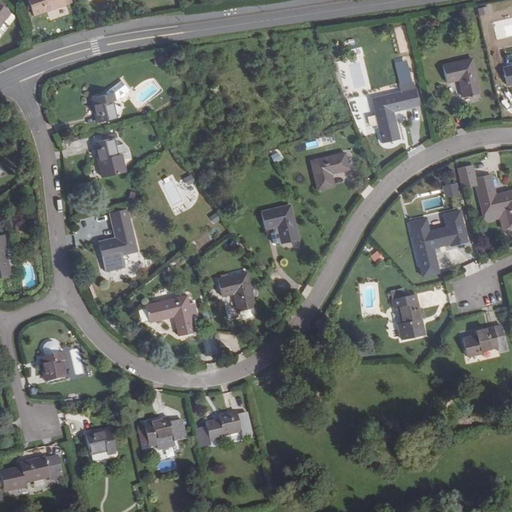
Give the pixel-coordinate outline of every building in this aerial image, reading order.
[(67,3),(65,0),(27,0),(33,15),(67,3)] [(0,24),(10,12),(0,4),(0,24)] [(14,16),(10,12),(3,21),(7,24),(6,25),(8,27),(10,26),(13,23),(12,22),(15,19),(14,16)] [(462,97),(479,93),(471,59),(443,66),(447,83),(458,80),(462,97)] [(345,78),(342,70),(334,73),(337,81),(345,78)] [(108,95),(91,98),(97,123),(116,119),(112,101),(116,100),(120,97),(122,98),(125,95),(125,94),(129,91),(121,81),(108,91),(108,95)] [(392,112),(418,105),(414,89),(372,99),(381,143),(398,140),(392,112)] [(346,137),(344,131),(336,133),(337,139),(346,137)] [(100,141),(94,143),(102,177),(125,172),(121,155),(117,156),(113,139),(117,138),(116,133),(99,137),(100,141)] [(348,170),(344,154),(310,161),(317,190),(333,187),(331,174),(348,170)] [(456,170),(462,191),(476,188),(475,180),(471,167),(456,170)] [(191,175),(184,178),(188,185),(195,182),(191,175)] [(507,227),(511,225),(511,192),(495,197),(490,176),(475,180),(476,188),(483,215),(503,210),(507,227)] [(445,198),(459,195),(457,183),(443,185),(445,198)] [(297,239),(289,206),(262,212),(265,229),(277,226),(281,243),(297,239)] [(115,238),(99,242),(106,272),(125,267),(123,254),(136,251),(127,210),(110,214),(115,238)] [(503,210),(483,215),(484,221),(498,217),(501,228),(507,227),(503,210)] [(467,242),(459,211),(443,215),(447,227),(429,231),(426,218),(409,221),(422,277),(438,273),(433,248),(451,243),(452,246),(467,242)] [(209,217),(214,224),(222,219),(217,212),(209,217)] [(8,266),(5,250),(8,249),(4,235),(0,235),(0,277),(5,276),(6,279),(12,278),(10,265),(8,266)] [(397,253),(393,248),(387,252),(392,258),(397,253)] [(377,250),(370,257),(377,265),(384,259),(377,250)] [(146,268),(144,259),(136,260),(139,270),(146,268)] [(475,261),(462,267),(466,276),(479,270),(475,261)] [(246,269),(247,273),(218,279),(222,296),(233,293),(237,310),(252,307),(254,307),(249,285),(257,283),(253,268),(246,269)] [(401,339),(424,334),(416,301),(415,293),(405,296),(403,288),(390,291),(393,307),(397,306),(400,322),(397,323),(401,339)] [(193,325),(186,296),(152,304),(156,320),(174,316),(177,329),(193,325)] [(252,307),(239,310),(240,315),(245,318),(250,317),(253,312),(252,307)] [(146,309),(139,310),(141,322),(149,320),(146,309)] [(506,349),(501,326),(475,332),(475,335),(462,339),(466,357),(481,353),(481,351),(497,347),(498,351),(506,349)] [(329,336),(320,330),(313,338),(322,345),(329,336)] [(42,349),(44,356),(59,353),(57,346),(54,342),(44,344),(42,349)] [(65,360),(63,352),(59,353),(44,356),(40,357),(43,374),(32,377),(34,384),(65,378),(61,361),(65,360)] [(224,435),(240,431),(236,412),(218,416),(219,420),(205,423),(206,427),(196,430),(200,449),(210,446),(210,441),(224,438),(224,435)] [(174,447),(168,418),(143,424),(144,427),(148,445),(148,447),(157,445),(158,450),(174,447)] [(148,445),(144,427),(138,428),(142,446),(148,445)] [(107,455),(116,453),(110,430),(85,436),(89,455),(106,451),(107,455)] [(17,464),(18,467),(0,471),(0,475),(4,492),(25,486),(24,482),(47,476),(48,480),(63,477),(58,456),(43,459),(43,458),(17,464)] [(229,503),(215,506),(216,511),(220,511),(230,510),(229,503)]
